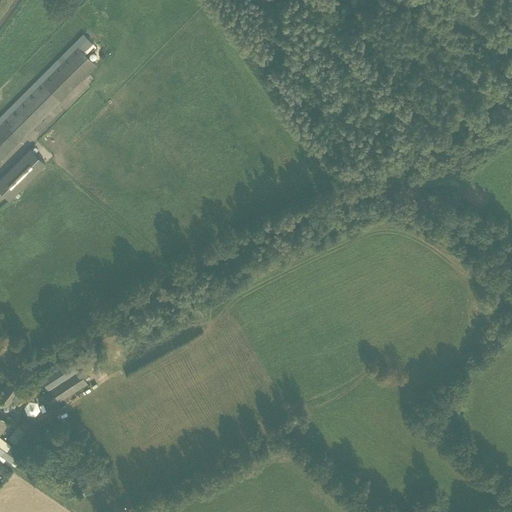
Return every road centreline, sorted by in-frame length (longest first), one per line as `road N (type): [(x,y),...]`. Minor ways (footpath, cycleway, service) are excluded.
road 1 (track): [(0,348),(22,362),(50,360),(248,239),(324,203),(382,189)]
road 2 (track): [(382,189),(456,225),(511,271)]
